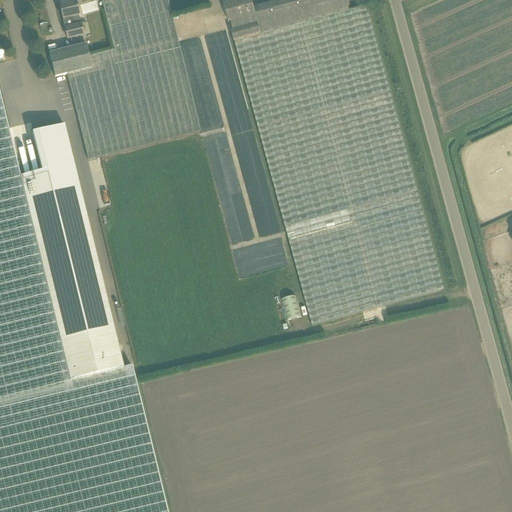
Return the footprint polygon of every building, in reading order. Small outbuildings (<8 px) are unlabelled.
[(199,132),(167,0),(101,0),(113,51),(88,57),(91,69),(67,75),(88,160),(199,132)] [(231,31),(231,32),(312,327),(444,291),(366,6),(349,11),(347,6),(349,6),(347,0),(283,0),(268,4),(258,7),(259,12),(255,13),(251,0),(240,0),(224,5),(229,23),(231,22),(233,30),(231,31)] [(79,18),(75,2),(59,6),(62,19),(63,19),(65,29),(67,39),(83,35),(81,26),(80,26),(78,18),(79,18)] [(48,54),(52,69),(54,78),(67,75),(91,69),(88,57),(85,45),(48,54)] [(167,511),(132,367),(123,369),(69,382),(19,177),(0,97),(0,511),(167,511)] [(40,172),(19,177),(69,382),(123,369),(65,126),(31,134),(40,172)] [(301,317),(295,297),(281,301),(286,321),(301,317)]
